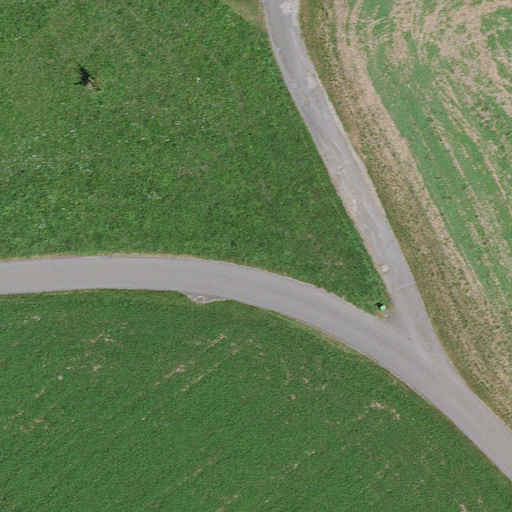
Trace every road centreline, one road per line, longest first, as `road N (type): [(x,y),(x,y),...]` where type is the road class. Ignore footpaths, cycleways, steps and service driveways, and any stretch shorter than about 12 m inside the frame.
road 1 (residential): [(0,278),(127,271),(237,281),(330,312),(419,369)]
road 2 (residential): [(419,369),(415,315),(284,28),(285,0)]
road 3 (residential): [(419,369),(511,455)]
